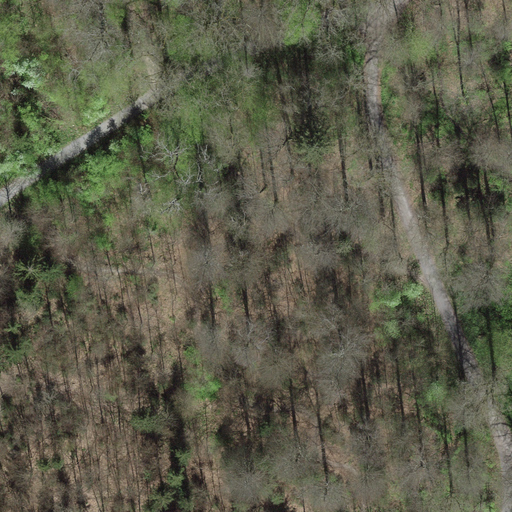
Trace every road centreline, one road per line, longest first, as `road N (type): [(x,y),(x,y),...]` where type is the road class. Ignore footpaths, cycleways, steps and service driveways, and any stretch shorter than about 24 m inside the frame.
road 1 (track): [(386,0),(241,51),(0,197)]
road 2 (track): [(435,279),(373,126),(372,73),(395,0)]
road 3 (track): [(511,451),(435,279)]
